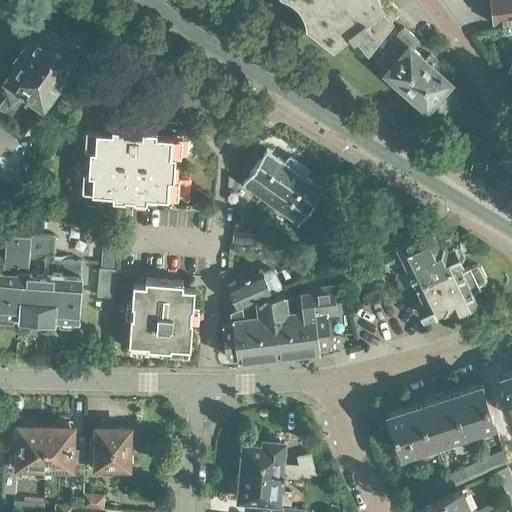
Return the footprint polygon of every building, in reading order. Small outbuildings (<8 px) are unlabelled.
[(288,0),(294,4),(295,2),(298,5),(300,5),(301,6),(302,6),(304,6),(305,5),(306,5),(309,17),(333,35),(348,24),(369,50),(382,33),(400,10),(388,0),(288,0)] [(511,0),(493,0),(495,20),(503,19),(504,29),(511,27),(511,0)] [(43,28),(39,26),(16,59),(20,62),(16,67),(17,67),(8,80),(10,82),(3,92),(7,95),(0,105),(0,107),(10,115),(26,93),(43,105),(83,49),(82,41),(72,34),(64,35),(62,37),(45,25),(43,28)] [(398,84),(400,82),(414,95),(414,96),(413,97),(413,98),(413,100),(414,101),(414,102),(415,103),(416,104),(418,104),(420,104),(421,104),(423,103),(427,106),(431,101),(443,112),(458,95),(445,85),(450,80),(433,66),(438,60),(431,53),(426,59),(412,47),(419,40),(404,27),(390,43),(389,43),(384,49),(384,50),(376,58),(388,69),(387,71),(391,75),(390,76),(390,77),(390,78),(390,79),(390,80),(390,81),(391,82),(392,83),(393,84),(394,84),(395,84),(397,84),(398,84)] [(113,191),(113,198),(126,198),(126,194),(135,194),(134,199),(147,200),(147,194),(156,194),(156,196),(178,197),(179,177),(174,177),(176,155),(181,155),(182,135),(157,133),(157,129),(142,128),(142,132),(127,131),(127,127),(113,126),(112,131),(87,129),(85,149),(90,149),(89,171),(84,171),(82,191),(104,192),(104,191),(113,191)] [(242,183),(270,203),(300,161),(292,155),(289,155),(285,161),(267,148),(242,183)] [(309,167),(300,161),(270,203),(298,223),(323,188),(306,176),(309,170),(309,167)] [(415,282),(417,281),(459,263),(459,262),(462,260),(461,259),(465,255),(460,245),(454,244),(453,244),(452,243),(447,245),(444,240),(439,242),(432,227),(384,251),(387,255),(383,261),(388,270),(392,270),(394,270),(395,272),(408,266),(415,282)] [(0,271),(0,325),(13,326),(16,324),(16,315),(19,315),(18,315),(21,316),(21,315),(36,316),(36,317),(37,317),(43,234),(6,231),(5,255),(7,255),(6,269),(1,269),(0,268),(0,271)] [(235,232),(234,244),(263,246),(264,234),(235,232)] [(43,234),(37,317),(38,317),(38,316),(53,318),(56,318),(56,317),(58,317),(60,326),(73,327),(77,318),(79,318),(80,316),(79,316),(81,300),(82,291),(81,290),(82,277),(83,277),(83,275),(81,275),(82,260),(54,258),(56,235),(43,234)] [(420,288),(411,292),(415,300),(417,299),(425,315),(443,308),(444,309),(450,306),(451,308),(475,298),(472,290),(479,286),(479,285),(486,282),(486,279),(481,266),(477,265),(470,267),(470,266),(462,269),(459,263),(417,281),(420,288)] [(117,295),(117,293),(119,269),(103,268),(101,294),(117,295)] [(229,284),(239,306),(272,291),(282,286),(275,270),(271,269),(264,272),(262,269),(229,284)] [(129,342),(131,342),(130,350),(149,351),(149,345),(170,347),(170,353),(189,354),(189,346),(191,346),(193,318),(191,318),(192,307),(194,307),(195,286),(183,285),(183,280),(170,279),(169,283),(160,282),(160,278),(146,277),(146,282),(134,281),(132,303),(134,303),(133,314),(131,314),(129,342)] [(284,292),(268,294),(232,310),(233,322),(225,323),(225,322),(222,323),(227,356),(229,356),(229,355),(237,354),(238,360),(241,360),(241,359),(252,357),(252,359),(255,358),(255,357),(265,356),(265,357),(268,356),(268,355),(277,354),(277,356),(280,355),(280,354),(290,353),(290,354),(293,354),(293,352),(303,351),(303,352),(306,352),(306,351),(317,349),(317,350),(320,350),(320,344),(329,343),(330,344),(332,344),(331,334),(332,334),(330,318),(328,318),(328,313),(335,312),(338,309),(333,280),(311,283),(312,290),(297,292),(297,295),(288,296),(288,293),(285,293),(284,292)] [(511,370),(502,374),(511,404),(511,370)] [(444,393),(443,392),(425,398),(426,400),(388,412),(390,416),(386,418),(390,430),(394,429),(402,453),(494,422),(481,381),(444,393)] [(17,466),(34,467),(34,479),(44,479),(45,467),(46,424),(38,424),(38,426),(35,425),(33,421),(23,420),(20,425),(18,425),(17,466)] [(55,425),(46,424),(45,467),(83,468),(84,451),(73,451),(73,426),(71,426),(69,422),(59,421),(57,426),(55,426),(55,425)] [(96,435),(90,435),(90,465),(128,466),(129,446),(135,446),(135,430),(130,430),(130,427),(96,427),(96,435)] [(299,466),(282,464),(284,441),(281,441),(279,436),(269,435),(267,439),(265,439),(264,445),(244,443),(243,447),(239,448),(238,458),(242,461),(241,470),(282,474),(282,475),(302,477),(316,474),(310,452),(296,455),(299,466)] [(489,454),(495,467),(507,461),(502,448),(489,454)] [(484,472),(495,467),(489,454),(479,459),(484,472)] [(479,459),(470,463),(475,476),(484,472),(479,459)] [(462,466),(468,479),(475,476),(470,463),(462,466)] [(462,466),(455,469),(461,482),(468,479),(462,466)] [(511,479),(509,472),(506,467),(497,472),(511,504),(511,479)] [(461,482),(455,469),(449,472),(454,485),(461,482)] [(281,490),(282,475),(282,474),(241,470),(241,473),(237,474),(236,485),(239,488),(238,499),(248,500),(248,503),(257,504),(258,500),(291,503),(292,491),(281,490)] [(449,472),(437,478),(442,491),(454,485),(449,472)] [(437,478),(415,488),(420,501),(442,491),(437,478)] [(92,492),(92,482),(85,482),(83,506),(105,507),(106,494),(92,492)] [(472,511),(462,487),(423,505),(424,508),(421,509),(422,511),(472,511)] [(43,511),(45,502),(32,501),(31,511),(43,511)] [(55,503),(53,511),(72,511),(73,505),(55,503)]
